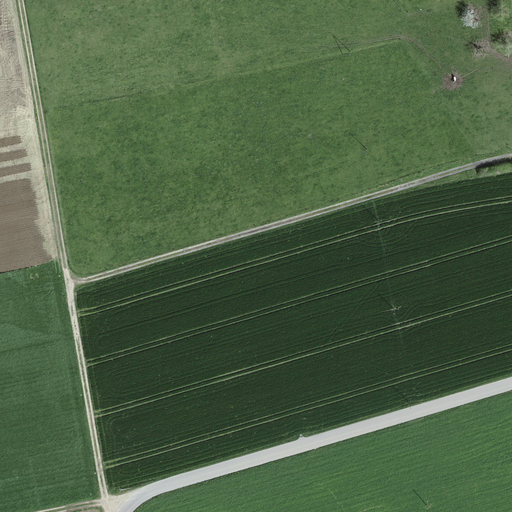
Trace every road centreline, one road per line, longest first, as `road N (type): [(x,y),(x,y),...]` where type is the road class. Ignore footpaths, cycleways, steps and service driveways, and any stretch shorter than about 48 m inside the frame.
road 1 (track): [(21,0),(108,503)]
road 2 (track): [(70,283),(511,156)]
road 3 (unclassified): [(511,383),(174,484),(123,511)]
